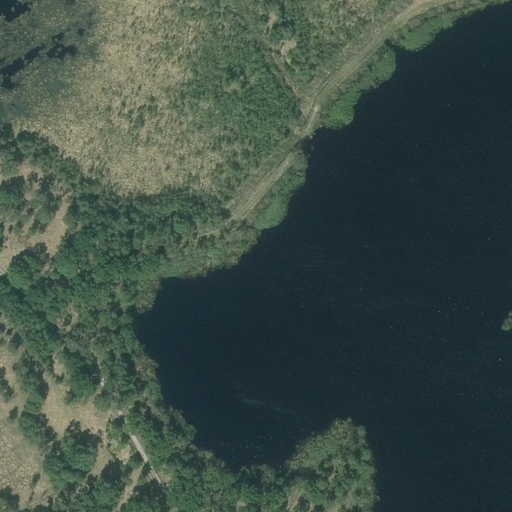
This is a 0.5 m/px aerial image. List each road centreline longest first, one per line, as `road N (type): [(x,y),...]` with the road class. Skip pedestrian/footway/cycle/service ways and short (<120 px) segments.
road 1 (track): [(64,279),(137,246),(216,234),(310,130),(328,88),(419,7),(440,0)]
road 2 (track): [(178,511),(98,378)]
road 3 (track): [(98,378),(0,274)]
